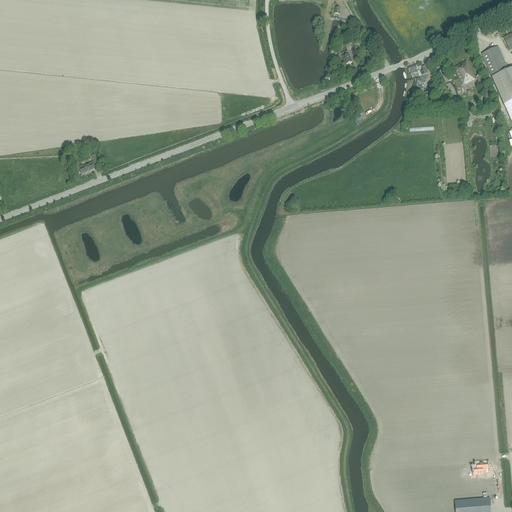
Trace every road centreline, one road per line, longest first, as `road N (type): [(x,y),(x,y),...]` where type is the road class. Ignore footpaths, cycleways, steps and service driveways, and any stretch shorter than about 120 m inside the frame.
road 1 (unclassified): [(0,220),(291,107)]
road 2 (unclassified): [(291,107),(407,62)]
